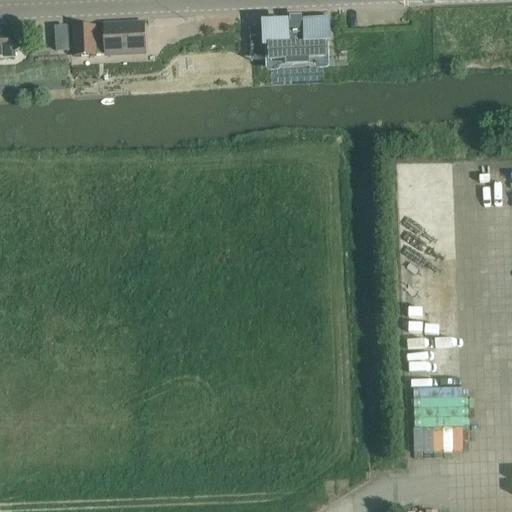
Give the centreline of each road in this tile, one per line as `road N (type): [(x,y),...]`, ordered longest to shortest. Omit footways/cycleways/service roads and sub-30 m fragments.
road 1 (track): [(0,508),(323,495),(339,511)]
road 2 (tertiary): [(0,11),(276,0)]
